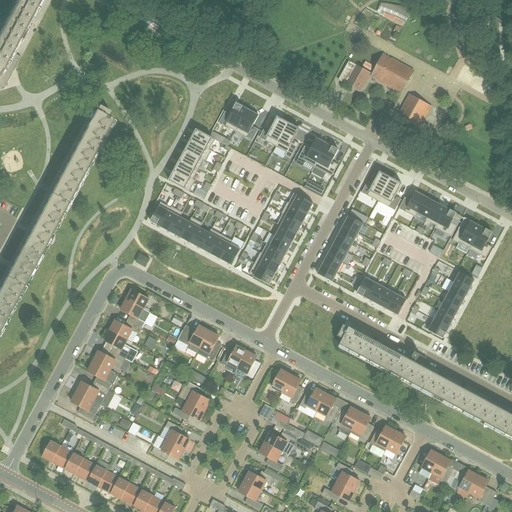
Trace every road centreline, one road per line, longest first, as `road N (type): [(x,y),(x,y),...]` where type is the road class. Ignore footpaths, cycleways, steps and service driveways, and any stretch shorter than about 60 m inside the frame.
road 1 (residential): [(373,141),(113,0)]
road 2 (residential): [(511,399),(294,286)]
road 3 (residential): [(5,474),(117,272)]
road 4 (residential): [(426,429),(278,347)]
road 5 (residential): [(373,141),(294,286)]
road 6 (residential): [(266,340),(146,278),(117,272)]
road 7 (residential): [(511,216),(373,141)]
